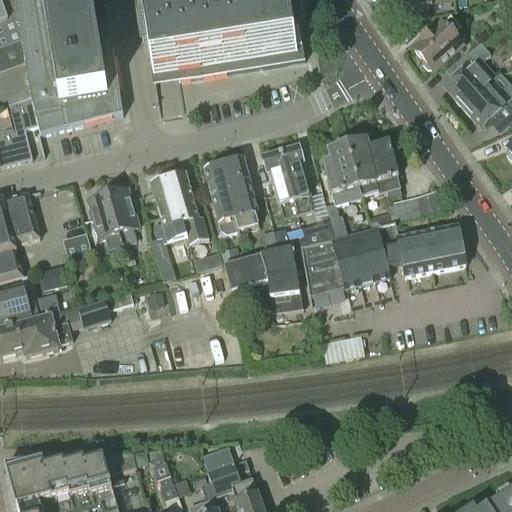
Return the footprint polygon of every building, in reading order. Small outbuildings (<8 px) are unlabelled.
[(0,27),(18,21),(14,0),(3,0),(0,1),(0,27)] [(14,0),(18,21),(21,45),(25,69),(31,103),(31,105),(36,125),(62,119),(65,135),(123,120),(111,48),(103,0),(14,0)] [(135,0),(140,30),(263,10),(261,0),(135,0)] [(169,87),(179,86),(305,65),(295,5),(285,7),(283,0),(261,0),(263,10),(144,30),(147,47),(148,46),(155,90),(169,87)] [(419,7),(411,0),(410,0),(410,26),(428,24),(427,7),(419,7)] [(462,50),(453,40),(461,32),(450,20),(442,27),(441,26),(421,45),(422,46),(413,55),(433,77),(462,50)] [(18,21),(0,27),(0,52),(21,45),(18,21)] [(0,77),(25,69),(21,45),(0,52),(0,77)] [(461,113),(496,82),(483,66),(491,59),(480,48),(463,63),(469,69),(444,91),(449,97),(448,98),(461,113)] [(31,103),(25,69),(0,77),(0,108),(1,114),(8,111),(31,105),(31,103)] [(511,99),(496,82),(461,113),(474,126),(475,125),(481,132),(488,126),(499,139),(511,127),(511,99)] [(0,172),(0,173),(32,165),(25,135),(38,133),(36,125),(31,105),(8,111),(13,136),(0,139),(0,172)] [(8,111),(1,114),(0,113),(0,139),(13,136),(8,111)] [(40,141),(65,135),(62,119),(36,125),(38,133),(40,141)] [(367,148),(354,152),(367,200),(378,198),(378,200),(387,198),(388,204),(402,201),(400,194),(401,194),(388,147),(368,153),(367,148)] [(299,151),(280,156),(299,221),(313,217),(309,203),(311,202),(301,168),(303,168),(299,151)] [(362,205),(361,202),(367,200),(354,152),(329,158),(331,165),(323,167),(334,209),(335,212),(336,212),(362,205)] [(299,221),(280,156),(262,161),(267,178),(268,178),(278,212),(279,211),(283,225),(299,221)] [(224,170),(242,236),(258,232),(255,218),(258,217),(244,165),(224,170)] [(242,236),(224,170),(204,176),(218,228),(223,227),(227,239),(238,236),(238,237),(242,236)] [(186,178),(168,184),(181,230),(184,229),(190,249),(209,243),(205,230),(201,231),(186,178)] [(181,230),(168,184),(150,189),(163,235),(181,230)] [(127,194),(108,200),(122,251),(130,249),(136,247),(132,234),(138,233),(127,194)] [(0,287),(23,282),(16,256),(14,250),(40,244),(28,199),(2,205),(0,205),(0,287)] [(122,251),(108,200),(88,206),(94,225),(83,228),(86,239),(92,260),(108,255),(122,251)] [(395,230),(396,230),(422,223),(417,202),(385,209),(387,218),(369,223),(372,235),(378,234),(387,232),(395,230)] [(335,212),(334,209),(325,211),(328,222),(334,246),(337,245),(348,242),(342,221),(339,222),(336,212),(335,212)] [(316,230),(302,234),(306,251),(316,249),(331,246),(334,246),(328,222),(315,225),(316,230)] [(344,294),(345,296),(390,284),(387,274),(402,270),(405,283),(466,270),(457,231),(398,243),(395,230),(387,232),(378,234),(372,235),(348,242),(337,245),(334,246),(331,246),(344,294)] [(285,234),(274,237),(278,256),(299,252),(301,252),(306,251),(302,234),(286,238),(285,234)] [(278,256),(274,237),(273,236),(260,240),(265,259),(278,256)] [(92,260),(86,239),(62,245),(68,269),(92,262),(92,260)] [(163,242),(150,245),(163,287),(176,284),(163,242)] [(344,294),(331,246),(316,249),(327,299),(344,294)] [(136,267),(130,249),(122,251),(128,270),(136,267)] [(316,249),(306,251),(301,252),(305,277),(309,303),(327,299),(316,249)] [(217,251),(203,255),(210,277),(224,273),(217,251)] [(220,257),(223,268),(239,264),(236,252),(220,257)] [(265,259),(262,260),(268,287),(272,319),(302,315),(297,278),(305,277),(301,252),(299,252),(278,256),(265,259)] [(268,287),(262,260),(223,271),(231,298),(268,287)] [(39,278),(44,296),(67,291),(62,272),(39,278)] [(0,317),(56,303),(55,299),(34,305),(32,295),(25,297),(23,289),(0,295),(0,317)] [(146,300),(150,314),(164,311),(160,297),(146,300)] [(56,303),(0,317),(0,340),(79,320),(77,314),(60,318),(56,303)] [(104,306),(77,314),(79,320),(80,325),(83,335),(110,327),(104,306)] [(80,325),(79,320),(0,340),(0,362),(24,357),(25,362),(58,354),(57,350),(73,346),(68,328),(80,325)] [(319,345),(323,365),(362,357),(358,337),(319,345)] [(240,488),(228,452),(203,461),(208,478),(217,503),(233,497),(238,511),(262,511),(252,484),(240,488)] [(159,493),(164,507),(178,502),(173,488),(172,489),(170,481),(171,481),(166,468),(165,468),(160,456),(146,461),(151,473),(152,472),(157,486),(159,485),(161,493),(159,493)] [(104,464),(107,475),(121,471),(123,476),(136,473),(133,458),(123,459),(104,464)] [(147,464),(145,458),(134,460),(136,471),(143,469),(147,464)] [(107,475),(104,464),(103,461),(84,466),(89,485),(106,481),(107,481),(108,481),(107,475)] [(83,462),(64,468),(70,491),(89,485),(84,466),(83,462)] [(70,491),(63,468),(62,464),(43,470),(42,466),(5,470),(12,511),(75,511),(72,500),(70,491)] [(249,475),(246,465),(238,468),(241,478),(249,475)] [(217,503),(208,478),(192,483),(195,493),(201,491),(207,507),(201,509),(192,511),(215,511),(213,504),(217,503)] [(176,498),(188,495),(184,481),(173,484),(176,498)] [(511,511),(511,496),(492,510),(492,511),(511,511)]
